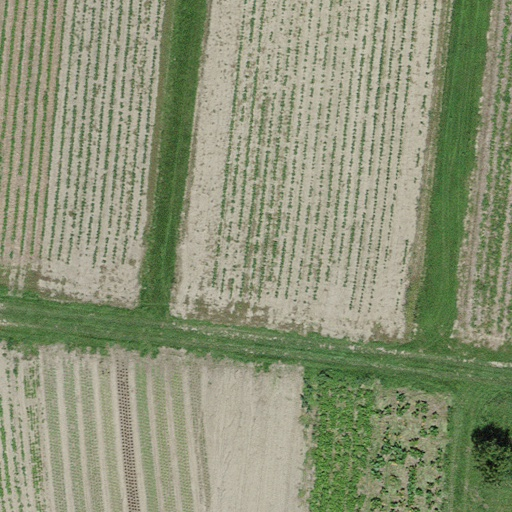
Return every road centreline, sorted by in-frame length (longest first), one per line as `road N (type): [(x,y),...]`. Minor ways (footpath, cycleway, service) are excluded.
road 1 (track): [(511,392),(0,322)]
road 2 (track): [(45,328),(114,278),(193,184),(214,0)]
